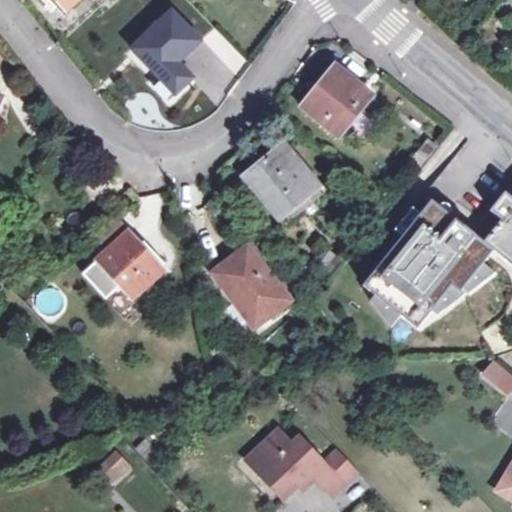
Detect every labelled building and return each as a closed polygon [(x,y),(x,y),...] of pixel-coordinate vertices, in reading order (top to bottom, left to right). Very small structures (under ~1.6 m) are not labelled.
[(80,0),(58,0),(68,11),(80,0)] [(201,42),(172,12),(132,50),(162,80),(157,85),(171,99),(193,78),(179,64),(201,42)] [(338,67),(304,110),(341,140),(375,97),(338,67)] [(429,141),(419,154),(427,160),(437,147),(429,141)] [(283,148),(251,175),(285,217),(319,189),(283,148)] [(511,198),(507,195),(492,212),(503,221),(488,240),(498,248),(495,252),(511,266),(511,198)] [(383,199),(371,214),(380,223),(393,207),(383,199)] [(484,264),(495,252),(474,235),(434,203),(365,287),(376,296),(402,317),(418,331),(433,313),(453,288),(460,293),(461,291),(484,264)] [(205,209),(190,213),(200,248),(215,244),(205,209)] [(503,221),(492,212),(474,235),(495,252),(498,248),(488,240),(503,221)] [(103,260),(132,234),(121,222),(92,247),(103,260)] [(132,234),(103,260),(85,276),(107,300),(119,290),(122,287),(134,300),(145,290),(149,295),(163,282),(159,278),(162,275),(140,252),(144,248),(132,234)] [(260,310),(269,321),(293,303),(251,247),(214,276),(247,320),(260,310)] [(166,271),(144,248),(140,252),(162,275),(166,271)] [(346,264),(329,249),(315,265),(333,280),(346,264)] [(496,273),(484,264),(461,291),(468,297),(496,273)] [(465,298),(453,288),(433,313),(439,318),(465,298)] [(119,290),(107,300),(131,328),(144,317),(119,290)] [(402,317),(376,296),(371,302),(392,328),(402,317)] [(320,323),(315,304),(307,307),(312,325),(320,323)] [(256,331),(269,321),(260,310),(247,320),(256,331)] [(511,375),(502,366),(492,378),(511,395),(511,375)] [(387,401),(371,383),(357,397),(373,414),(387,401)] [(335,497),(361,473),(335,446),(321,459),(296,433),(282,447),(275,440),(258,456),(271,470),(264,477),(286,500),(301,486),(313,474),(318,479),(335,497)] [(162,456),(148,441),(138,449),(151,465),(162,456)] [(271,470),(258,456),(250,462),(264,477),(271,470)] [(115,458),(103,470),(111,479),(124,467),(115,458)] [(301,486),(306,491),(318,479),(313,474),(301,486)]
